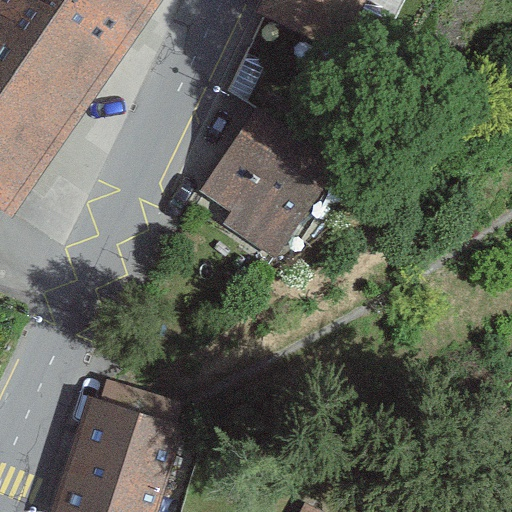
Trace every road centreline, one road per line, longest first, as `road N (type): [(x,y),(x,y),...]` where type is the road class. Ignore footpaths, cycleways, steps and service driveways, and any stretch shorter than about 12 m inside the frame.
road 1 (tertiary): [(212,0),(79,271),(0,456)]
road 2 (unknown): [(503,218),(460,175),(374,115),(198,27)]
